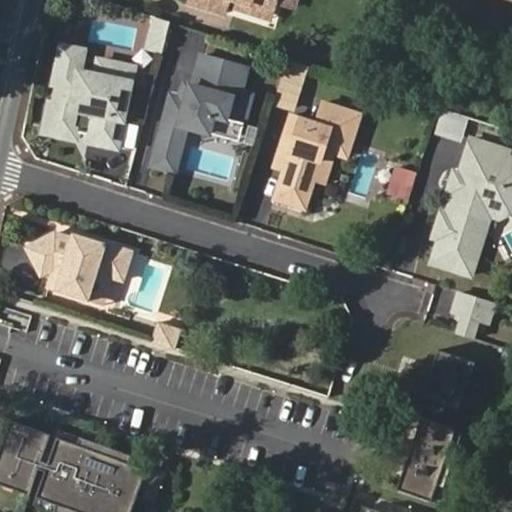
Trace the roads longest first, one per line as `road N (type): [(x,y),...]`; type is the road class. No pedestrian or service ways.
road 1 (residential): [(0,169),(382,293)]
road 2 (tertiary): [(27,0),(0,144)]
